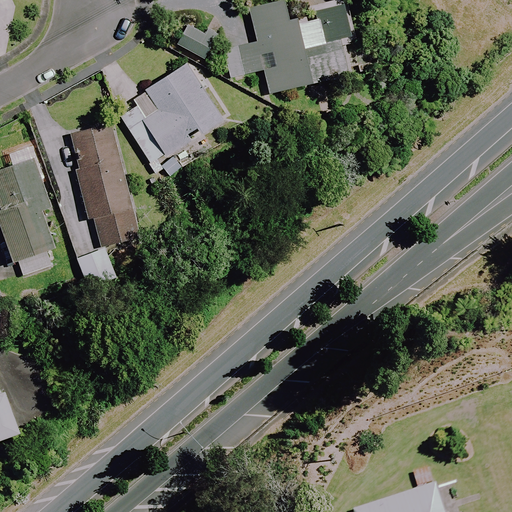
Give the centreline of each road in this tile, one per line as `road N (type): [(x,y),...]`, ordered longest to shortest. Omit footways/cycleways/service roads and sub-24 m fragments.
road 1 (secondary): [(56,511),(511,116)]
road 2 (secondary): [(483,200),(112,511)]
road 3 (residential): [(0,93),(55,63),(100,4)]
